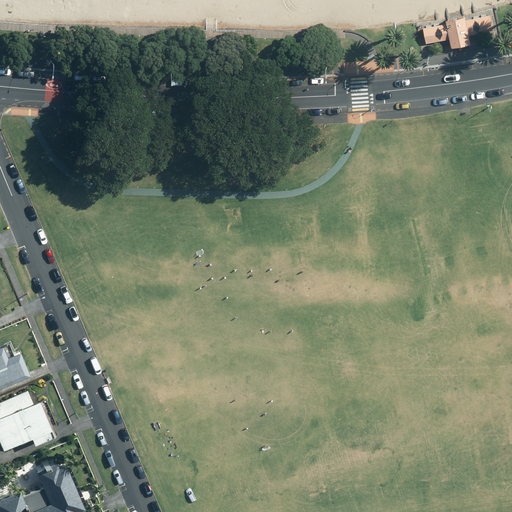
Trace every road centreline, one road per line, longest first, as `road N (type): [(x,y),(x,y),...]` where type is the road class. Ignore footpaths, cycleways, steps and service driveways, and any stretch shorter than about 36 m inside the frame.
road 1 (primary): [(0,85),(211,97),(374,91),(511,71)]
road 2 (residential): [(0,166),(147,511)]
